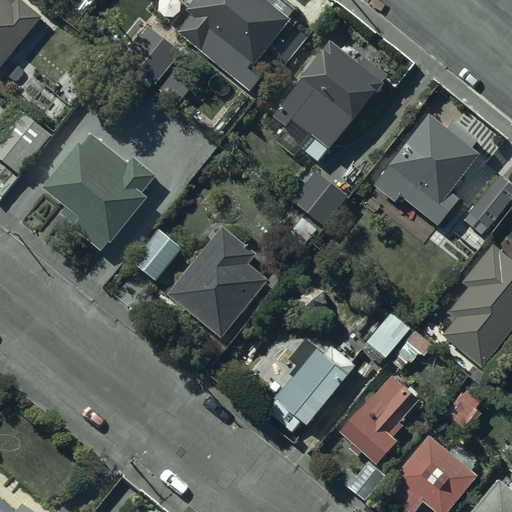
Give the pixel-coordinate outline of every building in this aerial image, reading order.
[(296,27),(261,0),(210,0),(179,40),(244,91),(296,27)] [(0,77),(44,26),(19,4),(11,12),(0,2),(0,77)] [(185,54),(145,22),(119,56),(162,90),(180,105),(193,88),(172,71),(185,54)] [(388,91),(335,49),(275,124),(289,135),(285,140),(324,171),(388,91)] [(0,135),(0,164),(22,182),(53,144),(16,115),(0,135)] [(480,160),(431,125),(379,196),(438,240),(461,208),(450,200),(480,160)] [(134,172),(91,140),(45,200),(115,254),(151,207),(144,201),(160,180),(140,165),(134,172)] [(351,195),(318,170),(295,202),(309,212),(292,234),(310,247),(326,225),(328,227),(351,195)] [(511,182),(502,174),(465,219),(485,234),(511,198),(511,182)] [(511,222),(461,292),(490,314),(511,284),(511,222)] [(229,235),(174,303),(229,347),(276,288),(256,271),(263,262),(229,235)] [(161,286),(187,254),(164,236),(138,268),(161,286)] [(397,310),(364,349),(382,365),(415,327),(397,310)] [(303,443),(351,383),(318,356),(270,417),(303,443)] [(393,373),(343,433),(377,462),(427,402),(393,373)] [(486,414),(466,398),(447,422),(467,438),(486,414)] [(455,511),(479,484),(430,444),(384,501),(397,511),(424,511),(426,511),(427,511),(455,511)] [(386,475),(372,462),(352,487),(366,498),(386,475)] [(511,511),(511,501),(497,490),(479,511),(511,511)] [(0,511),(12,511),(0,502),(0,511)]
